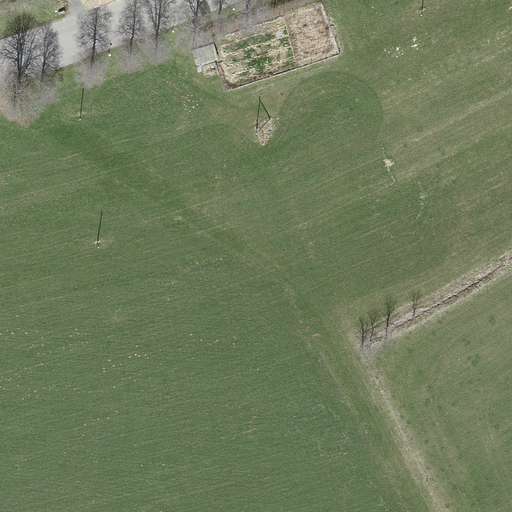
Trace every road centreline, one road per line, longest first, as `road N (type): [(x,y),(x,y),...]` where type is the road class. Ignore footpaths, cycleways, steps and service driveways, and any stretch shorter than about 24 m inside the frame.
road 1 (track): [(115,4),(251,155),(423,511)]
road 2 (unclassified): [(0,44),(127,0)]
